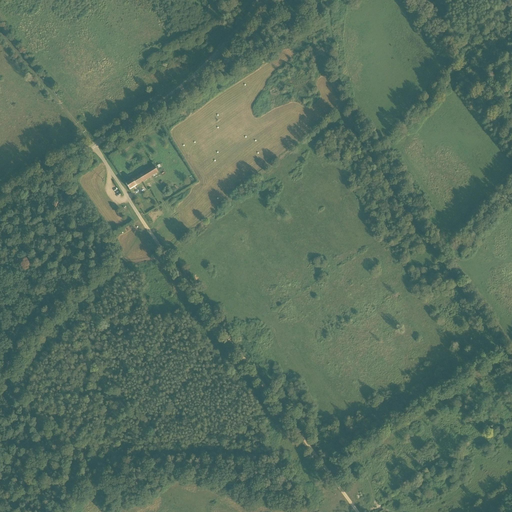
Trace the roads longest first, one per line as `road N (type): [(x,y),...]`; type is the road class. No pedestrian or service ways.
road 1 (tertiary): [(0,202),(177,90),(260,0)]
road 2 (track): [(162,249),(357,511)]
